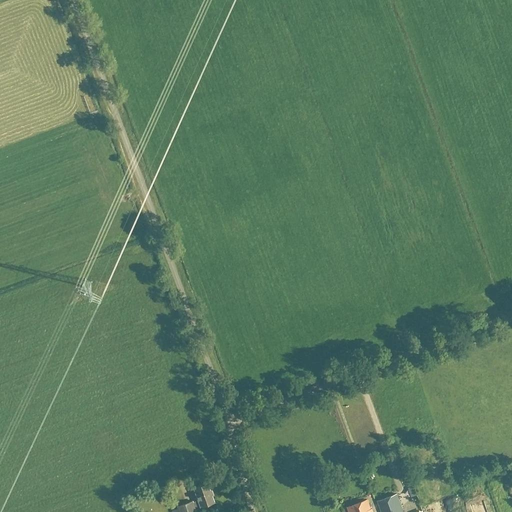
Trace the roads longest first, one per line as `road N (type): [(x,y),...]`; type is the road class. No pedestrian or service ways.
road 1 (unclassified): [(228,425),(71,0)]
road 2 (unclassified): [(228,425),(511,317)]
